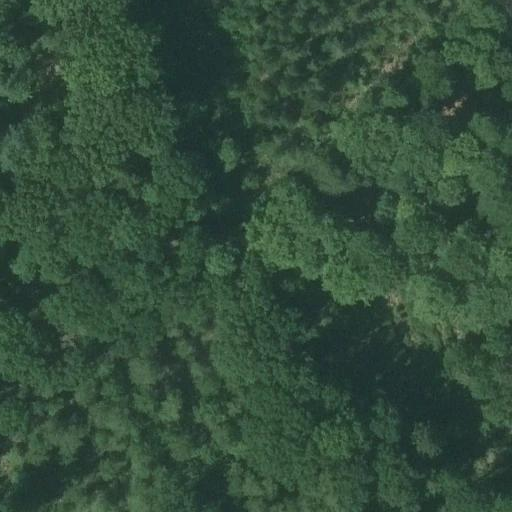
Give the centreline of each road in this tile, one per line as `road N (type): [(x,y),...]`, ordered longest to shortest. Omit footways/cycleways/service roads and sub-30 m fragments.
road 1 (track): [(255,221),(210,195),(0,159)]
road 2 (track): [(255,221),(311,188),(430,46)]
road 3 (track): [(155,0),(216,133),(254,185),(255,221)]
road 4 (track): [(255,221),(262,266),(325,433)]
road 5 (track): [(255,221),(291,248),(336,240),(453,254)]
